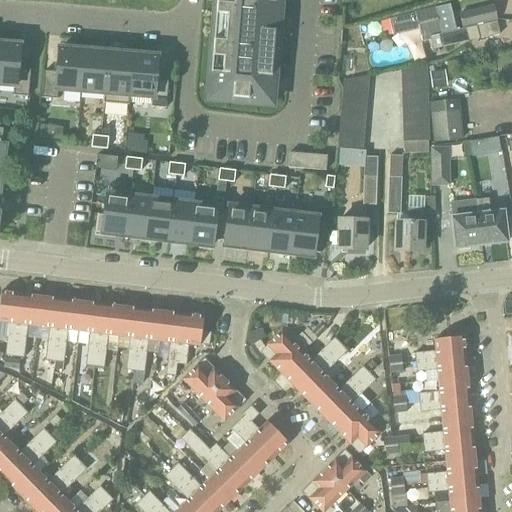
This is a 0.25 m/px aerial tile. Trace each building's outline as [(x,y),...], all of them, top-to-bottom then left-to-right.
[(207,83),(205,101),(272,106),(274,78),(268,78),(274,0),(214,0),(214,15),(224,16),(222,41),(212,40),(210,58),(220,59),(219,73),(209,72),(208,84),(207,83)] [(492,7),(459,15),(462,29),(495,21),(492,7)] [(419,39),(440,34),(434,8),(413,13),(419,39)] [(476,27),(429,38),(432,51),(479,40),(476,27)] [(12,41),(0,39),(0,85),(14,87),(13,97),(27,98),(30,71),(17,70),(19,46),(12,46),(12,41)] [(57,90),(78,92),(82,47),(66,45),(66,50),(59,49),(57,73),(44,72),(42,99),(56,100),(57,90)] [(103,104),(107,54),(98,53),(98,48),(82,47),(78,92),(103,94),(103,104)] [(127,106),(132,51),(118,50),(117,55),(107,54),(103,104),(127,106)] [(146,52),(132,51),(127,106),(128,106),(129,97),(151,98),(151,108),(165,109),(167,83),(154,81),(156,58),(145,57),(146,52)] [(401,71),(401,83),(426,83),(426,66),(401,71)] [(366,93),(368,78),(343,83),(342,91),(366,93)] [(427,95),(426,83),(401,83),(402,95),(427,95)] [(342,91),(341,103),(365,105),(366,93),(342,91)] [(402,95),(402,107),(427,107),(427,95),(402,95)] [(364,117),(365,105),(341,103),(340,115),(364,117)] [(427,119),(427,107),(402,107),(402,119),(427,119)] [(461,143),(457,112),(430,116),(433,146),(461,143)] [(340,115),(339,126),(363,129),(364,117),(340,115)] [(402,119),(403,131),(428,131),(427,119),(402,119)] [(40,126),(39,139),(49,140),(50,128),(40,126)] [(339,126),(338,138),(362,140),(363,129),(339,126)] [(403,131),(403,143),(415,143),(428,143),(428,131),(403,131)] [(98,150),(100,138),(92,137),(91,149),(98,150)] [(108,138),(100,138),(98,150),(106,150),(108,138)] [(337,150),(361,152),(362,140),(338,138),(337,150)] [(483,141),(485,155),(500,153),(498,139),(483,141)] [(428,154),(428,143),(415,143),(403,143),(403,154),(428,154)] [(448,150),(430,150),(430,189),(449,189),(448,150)] [(288,169),(295,169),(296,154),(289,154),(288,169)] [(304,155),(296,154),(295,169),(303,170),(304,155)] [(303,170),(310,171),(311,156),(304,155),(303,170)] [(319,156),(311,156),(310,171),(318,171),(319,156)] [(319,156),(318,171),(325,172),(327,157),(319,156)] [(388,157),(387,179),(391,179),(400,179),(401,157),(388,157)] [(132,171),(134,160),(126,159),(124,170),(132,171)] [(134,160),(132,171),(140,172),(141,161),(134,160)] [(175,177),(177,165),(169,164),(167,176),(175,177)] [(177,165),(175,177),(183,178),(185,166),(177,165)] [(225,183),(227,171),(219,170),(217,182),(225,183)] [(227,171),(225,183),(233,184),(235,172),(227,171)] [(276,189),(277,177),(269,176),(268,188),(276,189)] [(277,177),(276,189),(284,190),(285,178),(277,177)] [(334,178),(326,177),(324,189),(332,190),(334,178)] [(361,206),(374,207),(375,179),(362,179),(361,206)] [(387,179),(386,215),(399,215),(400,179),(391,179),(387,179)] [(124,237),(130,191),(108,188),(104,216),(96,215),(94,233),(102,234),(101,237),(114,239),(114,236),(124,237)] [(145,242),(150,200),(130,198),(131,191),(130,191),(124,237),(134,239),(133,241),(145,242)] [(150,200),(145,242),(157,244),(157,242),(167,243),(172,203),(150,200)] [(503,213),(488,215),(487,200),(475,201),(480,247),(506,244),(503,213)] [(480,247),(475,201),(463,203),(465,218),(451,220),(454,249),(480,247)] [(176,246),(188,248),(193,206),(172,203),(167,243),(176,244),(176,246)] [(211,241),(218,242),(222,212),(215,211),(215,208),(193,206),(188,248),(199,249),(200,247),(211,248),(211,241)] [(258,252),(268,253),(273,206),(272,213),(251,210),(246,253),(258,254),(258,252)] [(277,256),(289,258),(295,209),(273,206),(268,253),(277,254),(277,256)] [(234,251),(246,253),(251,210),(229,208),(228,213),(222,212),(218,242),(225,243),(224,247),(235,249),(234,251)] [(317,211),(295,209),(289,258),(300,259),(301,257),(311,258),(312,253),(320,254),(323,224),(316,223),(317,211)] [(407,210),(407,224),(395,224),(394,252),(421,253),(422,225),(423,210),(407,210)] [(364,222),(337,221),(336,250),(364,251),(364,222)] [(4,357),(13,358),(21,295),(0,292),(0,323),(8,325),(4,357)] [(41,298),(21,295),(13,358),(22,359),(26,327),(37,328),(41,298)] [(44,362),(53,363),(61,300),(41,298),(37,328),(48,329),(44,362)] [(66,331),(77,333),(81,303),(61,300),(53,363),(62,364),(66,331)] [(84,367),(93,368),(101,305),(81,303),(77,333),(88,334),(84,367)] [(121,307),(101,305),(93,368),(103,369),(106,336),(117,338),(121,307)] [(124,372),(134,373),(141,310),(121,307),(117,338),(128,339),(124,372)] [(147,341),(157,342),(161,312),(141,310),(134,373),(143,374),(147,341)] [(182,315),(161,312),(157,342),(168,344),(166,368),(167,369),(165,377),(175,378),(176,369),(175,369),(175,365),(182,315)] [(202,317),(182,315),(175,365),(185,366),(187,346),(198,347),(199,345),(208,346),(209,334),(200,332),(202,317)] [(319,326),(310,335),(317,342),(326,333),(319,326)] [(277,371),(299,350),(281,332),(259,353),(277,371)] [(415,354),(415,364),(466,359),(464,338),(433,341),(434,352),(415,354)] [(333,339),(325,348),(310,362),(299,350),(277,371),(295,389),(339,346),(333,339)] [(346,352),(339,346),(295,389),(309,404),(330,383),(322,375),(346,352)] [(388,358),(389,366),(401,365),(400,356),(388,358)] [(5,359),(4,368),(18,370),(19,361),(5,359)] [(203,402),(225,381),(212,369),(204,359),(197,365),(189,374),(183,381),(203,402)] [(466,359),(415,364),(416,369),(415,369),(416,373),(436,371),(437,382),(468,379),(466,359)] [(401,365),(389,366),(389,374),(402,373),(401,368),(401,365)] [(330,383),(309,404),(323,418),(367,375),(361,368),(338,391),(330,383)] [(367,375),(323,418),(341,437),(362,416),(351,404),(374,382),(367,375)] [(418,395),(419,404),(469,399),(468,379),(437,382),(438,393),(418,395)] [(225,381),(203,402),(222,423),(244,401),(225,381)] [(392,407),(405,405),(404,397),(392,399),(392,407)] [(469,399),(419,404),(420,413),(440,411),(441,422),(471,419),(469,399)] [(0,428),(20,409),(14,402),(0,415),(0,428)] [(405,405),(392,407),(393,415),(405,413),(405,405)] [(183,406),(176,413),(184,421),(191,414),(183,406)] [(243,417),(236,423),(271,460),(287,445),(265,423),(257,431),(249,423),(258,415),(250,407),(241,415),(243,417)] [(3,439),(18,424),(27,415),(20,409),(0,428),(0,457),(11,447),(3,439)] [(200,423),(191,414),(184,421),(193,430),(200,423)] [(362,416),(341,437),(358,455),(380,434),(362,416)] [(422,435),(423,445),(473,441),(471,419),(441,422),(442,433),(422,435)] [(244,444),(236,452),(257,474),(271,460),(236,423),(230,430),(244,444)] [(0,457),(0,478),(4,482),(49,438),(42,431),(19,454),(11,447),(0,457)] [(243,488),(209,452),(189,432),(180,441),(200,461),(201,459),(215,474),(208,481),(228,502),(243,488)] [(4,482),(18,497),(39,475),(32,468),(55,444),(49,438),(4,482)] [(384,448),(396,447),(408,446),(407,438),(383,440),(384,448)] [(473,441),(423,445),(423,453),(444,451),(445,462),(475,460),(473,441)] [(209,452),(243,488),(257,474),(236,452),(228,460),(215,446),(209,452)] [(396,447),(384,448),(385,456),(397,455),(396,447)] [(343,451),(322,472),(343,494),(358,480),(363,485),(371,478),(365,472),(364,473),(343,451)] [(18,497),(32,511),(79,465),(73,458),(47,483),(39,475),(18,497)] [(425,475),(426,485),(477,480),(475,460),(445,462),(446,473),(425,475)] [(86,471),(79,465),(32,511),(33,511),(60,511),(68,504),(60,497),(86,471)] [(199,489),(186,475),(177,466),(171,472),(209,511),(218,511),(228,502),(208,481),(199,489)] [(209,511),(171,472),(164,479),(186,502),(179,509),(181,511),(209,511)] [(343,494),(322,472),(300,493),(319,511),(334,511),(330,507),(343,494)] [(390,480),(390,488),(402,487),(402,479),(390,480)] [(477,480),(426,485),(427,494),(447,492),(448,503),(479,500),(477,480)] [(403,495),(402,487),(390,488),(391,496),(403,495)] [(60,511),(88,511),(106,495),(99,489),(75,511),(68,504),(60,511)] [(165,511),(148,494),(142,500),(153,511),(181,511),(179,509),(176,511),(165,511)] [(102,511),(112,502),(106,495),(88,511),(102,511)] [(153,511),(142,500),(135,507),(139,511),(153,511)] [(479,511),(479,500),(448,503),(449,511),(479,511)]
